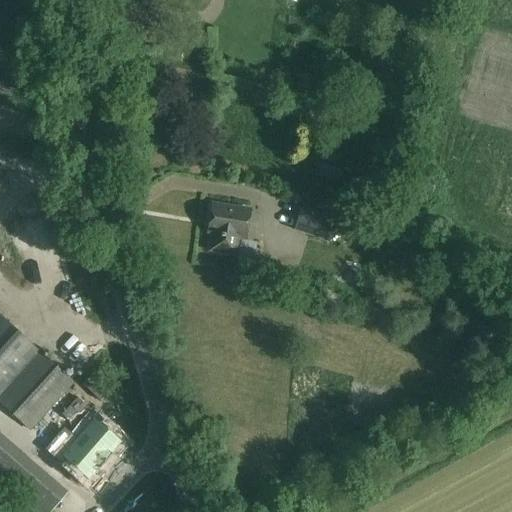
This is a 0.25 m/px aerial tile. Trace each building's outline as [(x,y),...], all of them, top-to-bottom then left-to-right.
[(212,205),(207,234),(212,235),(209,252),(235,255),(237,239),(245,240),(249,211),(212,205)] [(338,217),(302,206),(294,232),(330,244),(338,217)] [(364,220),(350,216),(345,237),(359,240),(364,220)] [(43,218),(19,223),(31,272),(55,266),(43,218)] [(0,403),(30,432),(74,384),(38,351),(0,315),(0,403)] [(478,351),(460,343),(455,354),(474,362),(478,351)] [(39,437),(49,446),(88,404),(78,395),(39,437)] [(65,432),(50,446),(69,465),(71,463),(88,479),(124,443),(117,436),(120,433),(111,423),(107,427),(100,419),(76,443),(65,432)] [(51,511),(68,492),(0,433),(0,483),(32,511),(51,511)]
